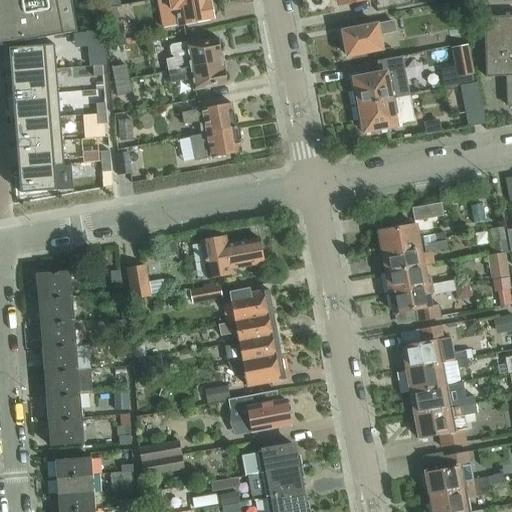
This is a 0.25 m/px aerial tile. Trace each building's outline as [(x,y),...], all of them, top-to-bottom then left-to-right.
[(71,0),(0,0),(0,47),(78,33),(71,0)] [(218,14),(217,7),(212,2),(211,2),(210,0),(169,0),(172,12),(176,11),(179,27),(216,20),(218,14)] [(127,46),(123,22),(119,23),(117,8),(105,10),(111,49),(127,46)] [(511,76),(511,17),(484,18),(486,78),(506,77),(511,76)] [(382,51),(379,36),(396,33),(394,23),(343,33),(348,57),(382,51)] [(223,64),(222,54),(225,50),(223,43),(219,40),(187,46),(187,43),(172,46),(170,49),(171,56),(174,57),(174,59),(167,61),(169,74),(223,64)] [(55,45),(9,49),(11,74),(57,70),(55,45)] [(472,45),(456,46),(457,70),(473,70),(472,45)] [(424,54),(394,56),(395,67),(425,64),(424,54)] [(101,56),(92,57),(93,68),(102,67),(101,56)] [(230,81),(229,74),(225,71),(223,64),(169,74),(171,84),(193,80),(195,91),(227,85),(230,81)] [(102,67),(93,68),(94,78),(103,77),(102,67)] [(129,81),(126,67),(113,70),(115,84),(129,81)] [(57,70),(11,74),(13,98),(59,94),(57,70)] [(395,99),(392,85),(398,84),(396,72),(355,80),(357,90),(352,91),(355,106),(395,99)] [(132,94),(129,81),(115,84),(118,97),(132,94)] [(480,107),(477,87),(452,91),(455,110),(480,107)] [(59,94),(13,98),(15,122),(61,118),(59,94)] [(395,99),(355,106),(359,123),(363,122),(365,132),(414,124),(409,96),(395,99)] [(105,104),(96,105),(97,115),(106,115),(105,104)] [(232,104),(182,114),(184,125),(201,122),(204,136),(237,130),(236,127),(239,124),(237,117),(234,115),(232,104)] [(106,115),(97,115),(98,126),(107,125),(106,115)] [(61,118),(15,122),(17,146),(63,142),(61,118)] [(132,138),(130,122),(120,123),(122,139),(132,138)] [(204,136),(191,138),(196,162),(241,153),(239,143),(241,140),(240,133),(237,131),(237,130),(204,136)] [(63,142),(17,146),(19,170),(55,167),(55,168),(65,167),(65,166),(63,142)] [(110,152),(100,153),(101,163),(111,162),(110,152)] [(131,174),(128,154),(118,155),(121,176),(131,174)] [(111,162),(101,163),(102,174),(111,173),(111,162)] [(55,167),(19,170),(21,195),(57,192),(55,168),(55,167)] [(444,217),(442,204),(413,210),(415,222),(444,217)] [(446,242),(445,234),(418,239),(416,226),(380,233),(383,254),(446,242)] [(264,264),(260,240),(228,245),(226,238),(201,243),(208,279),(233,275),(232,270),(264,264)] [(157,248),(156,240),(156,239),(144,242),(145,251),(157,248)] [(434,265),(432,253),(448,251),(446,242),(383,254),(387,273),(434,265)] [(509,276),(505,255),(509,254),(509,252),(494,254),(494,255),(487,257),(492,280),(493,279),(509,276)] [(438,285),(436,277),(434,265),(387,273),(391,293),(438,285)] [(151,297),(146,267),(128,270),(133,300),(151,297)] [(73,297),(71,272),(37,275),(39,300),(73,297)] [(509,276),(493,279),(495,291),(511,288),(509,276)] [(431,308),(429,295),(455,290),(453,282),(438,285),(391,293),(395,314),(416,310),(418,322),(442,318),(439,306),(431,308)] [(223,299),(221,287),(190,292),(190,291),(180,293),(183,307),(223,299)] [(273,312),(271,300),(267,301),(265,292),(251,295),(250,289),(230,293),(235,323),(270,318),(269,312),(273,312)] [(113,307),(122,307),(121,295),(112,295),(113,307)] [(75,322),(73,297),(39,300),(41,325),(75,322)] [(275,341),(272,329),(276,324),(271,320),(270,318),(235,323),(219,326),(221,337),(231,335),(231,332),(237,331),(240,345),(256,342),(257,345),(275,341)] [(115,334),(124,333),(123,321),(114,321),(115,334)] [(77,347),(75,322),(41,325),(43,350),(77,347)] [(454,354),(451,339),(444,340),(441,327),(420,331),(422,344),(403,347),(403,349),(401,351),(403,360),(405,361),(407,370),(443,364),(455,362),(454,354)] [(278,360),(277,353),(280,348),(275,345),(275,341),(257,345),(256,342),(240,345),(226,348),(230,370),(241,368),(241,367),(243,366),(278,360)] [(130,343),(115,344),(117,361),(132,360),(130,343)] [(89,359),(78,360),(77,347),(43,350),(45,374),(78,371),(78,370),(90,370),(89,359)] [(147,362),(146,348),(134,348),(135,363),(147,362)] [(471,351),(466,352),(454,354),(455,362),(472,359),(471,351)] [(282,359),(278,360),(243,366),(247,388),(282,381),(280,372),(284,372),(282,359)] [(474,366),(472,359),(455,362),(457,370),(474,366)] [(148,373),(147,362),(135,363),(135,374),(148,373)] [(448,387),(443,364),(407,370),(409,380),(407,382),(409,391),(411,392),(411,393),(448,387)] [(125,369),(115,370),(116,380),(126,379),(125,369)] [(80,396),(78,371),(45,374),(46,399),(80,396)] [(230,400),(228,387),(205,392),(207,405),(230,400)] [(450,402),(448,387),(411,393),(412,395),(410,397),(412,406),(414,407),(415,416),(475,405),(474,398),(450,402)] [(288,415),(292,412),(291,405),(286,403),(286,401),(278,402),(276,392),(230,401),(238,436),(291,426),(288,415)] [(82,420),(80,396),(46,399),(48,422),(82,420)] [(456,432),(454,419),(465,417),(465,415),(477,413),(475,405),(415,416),(417,426),(416,428),(417,437),(420,438),(420,440),(440,436),(442,448),(466,444),(464,431),(456,432)] [(121,426),(131,425),(130,416),(120,417),(121,426)] [(84,445),(82,420),(48,422),(50,447),(84,445)] [(139,449),(142,466),(182,458),(179,441),(139,449)] [(302,468),(300,456),(296,455),(294,446),(258,453),(258,454),(243,457),(247,478),(262,475),(302,468)] [(466,490),(462,468),(470,466),(468,453),(444,457),(446,470),(426,474),(426,475),(425,477),(426,486),(429,487),(430,496),(466,490)] [(185,470),(182,458),(142,466),(144,478),(185,470)] [(93,477),(91,459),(56,462),(57,480),(93,477)] [(133,474),(133,465),(121,466),(122,474),(133,474)] [(303,492),(301,481),(304,478),(302,468),(262,475),(267,499),(303,492)] [(94,494),(93,477),(57,480),(58,497),(94,494)] [(490,485),(489,478),(477,480),(479,487),(490,485)] [(235,480),(215,484),(216,492),(237,488),(235,480)] [(470,511),(468,498),(492,493),(490,485),(479,487),(466,490),(430,496),(432,506),(430,508),(431,511),(470,511)] [(310,511),(309,502),(304,501),(303,492),(267,499),(269,511),(310,511)] [(78,511),(95,511),(94,494),(58,497),(59,511),(78,511)] [(240,504),(239,495),(225,498),(227,506),(240,504)] [(216,498),(193,502),(194,511),(218,507),(216,498)]
